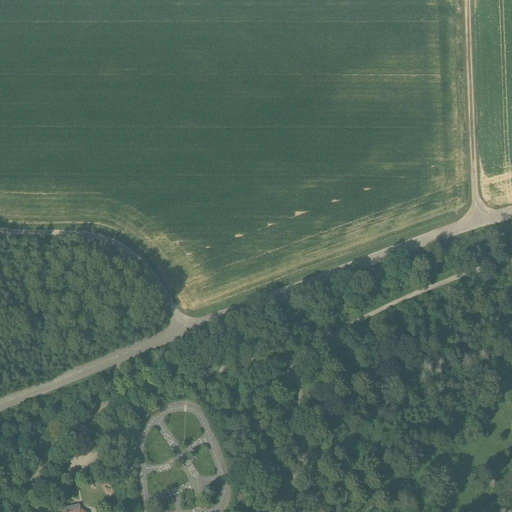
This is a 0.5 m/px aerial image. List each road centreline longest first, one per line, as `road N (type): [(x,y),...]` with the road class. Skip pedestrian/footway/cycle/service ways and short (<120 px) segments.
road 1 (track): [(183,330),(511,212)]
road 2 (track): [(183,330),(138,257),(91,237),(0,234)]
road 3 (track): [(477,221),(463,0)]
